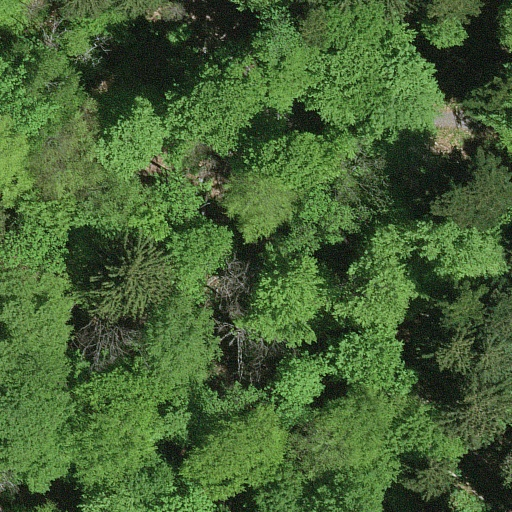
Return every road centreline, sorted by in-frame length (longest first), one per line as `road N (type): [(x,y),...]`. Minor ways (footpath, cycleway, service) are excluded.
road 1 (track): [(511,130),(371,112),(236,112)]
road 2 (track): [(236,112),(111,43),(56,30),(0,32)]
